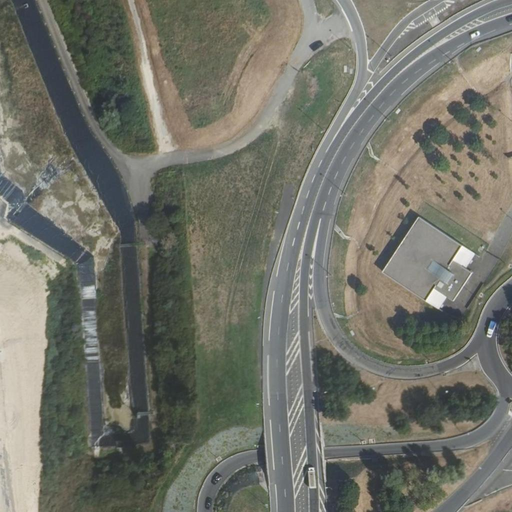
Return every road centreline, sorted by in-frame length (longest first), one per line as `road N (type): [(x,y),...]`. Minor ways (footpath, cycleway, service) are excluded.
road 1 (secondary): [(313,511),(304,334),(312,229),(348,140),(390,94)]
road 2 (unclassified): [(485,339),(442,368),(406,374),(352,355),(328,324),(318,276),(324,219),(339,177),(390,94)]
road 3 (track): [(159,506),(202,469),(212,365),(276,162),(272,113)]
road 4 (secondary): [(338,130),(311,183),(283,291),(282,511)]
road 5 (unclassified): [(502,383),(501,410),(480,435),(458,444),(235,460),(209,486),(204,511)]
road 6 (track): [(168,160),(248,143),(314,41),(353,12)]
road 7 (secondary): [(511,0),(441,35),(338,130)]
road 8 (track): [(168,160),(131,0)]
road 9 (secondary): [(390,94),(465,36),(511,18)]
road 10 (unclassified): [(342,0),(365,50),(338,130)]
